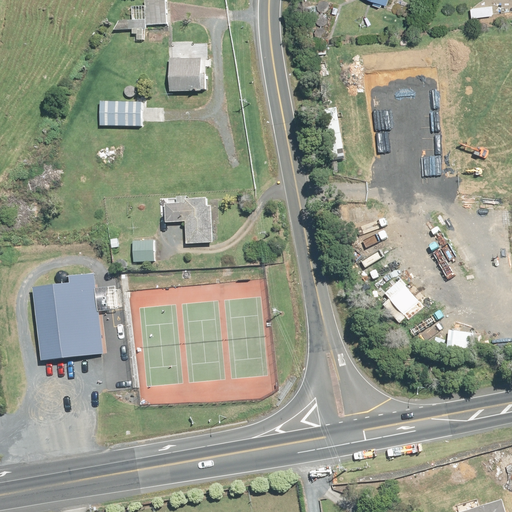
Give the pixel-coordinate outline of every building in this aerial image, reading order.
[(167,25),(165,2),(146,3),(148,26),(167,25)] [(495,15),(494,6),(472,9),(473,18),(495,15)] [(202,76),(202,59),(170,60),(171,93),(205,92),(205,76),(202,76)] [(144,128),(144,103),(102,102),(101,127),(144,128)] [(215,244),(212,201),(165,204),(166,224),(187,223),(189,246),(215,244)] [(157,262),(156,241),(134,242),(135,263),(157,262)] [(85,289),(25,298),(35,368),(95,360),(85,289)] [(511,290),(497,292),(499,312),(511,310),(511,290)] [(118,311),(116,292),(99,294),(102,313),(118,311)]
